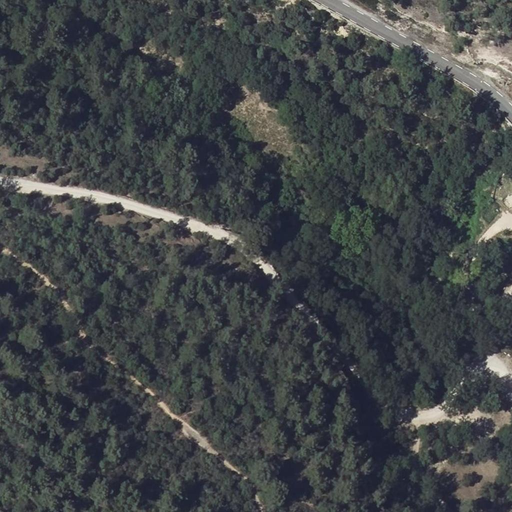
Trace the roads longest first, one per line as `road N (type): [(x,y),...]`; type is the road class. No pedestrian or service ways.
road 1 (track): [(511,389),(492,367),(468,366),(436,407),(418,411),(395,400),(272,265),(221,231),(114,200),(0,181)]
road 2 (tertiary): [(511,111),(321,0)]
